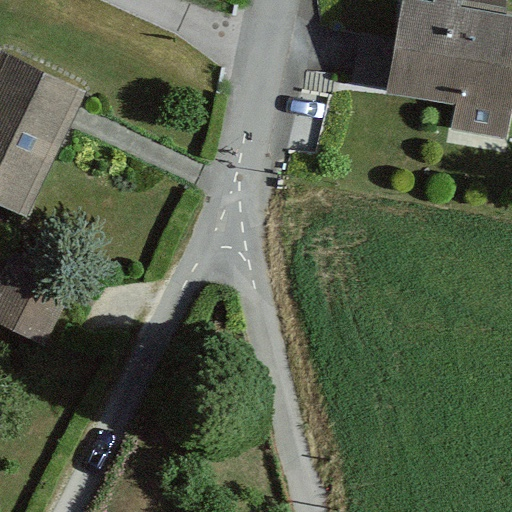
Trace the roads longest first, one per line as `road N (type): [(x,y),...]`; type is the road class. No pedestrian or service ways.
road 1 (unclassified): [(237,153),(59,511)]
road 2 (unclassified): [(237,153),(316,511)]
road 3 (residential): [(267,0),(237,153)]
